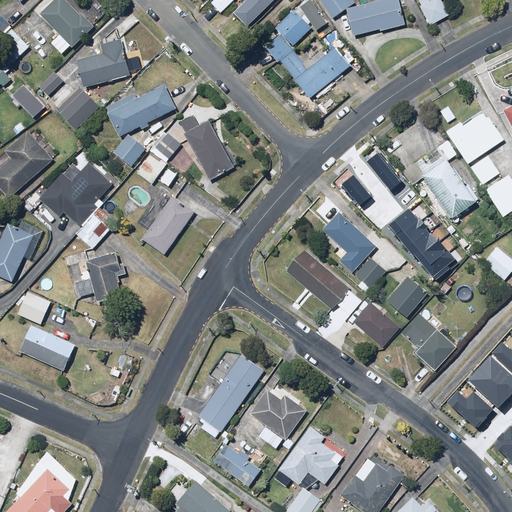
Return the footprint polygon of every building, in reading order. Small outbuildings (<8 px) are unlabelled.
[(63,0),(53,0),(37,16),(72,51),(93,30),(63,0)] [(220,14),(233,0),(216,0),(211,5),(220,14)] [(243,0),(245,2),(232,15),(246,29),(275,0),(243,0)] [(318,0),(331,18),(352,4),(349,0),(318,0)] [(392,0),(346,12),(353,38),(401,26),(394,0),(392,0)] [(436,1),(420,8),(429,28),(445,21),(436,1)] [(100,11),(92,3),(84,11),(92,19),(100,11)] [(302,9),(315,30),(322,25),(308,5),(302,9)] [(293,47),(310,29),(292,12),(275,29),(293,47)] [(0,18),(0,37),(9,29),(0,18)] [(29,49),(12,33),(0,44),(0,52),(13,65),(29,49)] [(267,47),(294,82),(293,82),(308,101),(349,68),(334,50),(307,71),(280,36),(267,47)] [(82,90),(129,77),(127,68),(128,67),(120,41),(99,47),(101,55),(74,62),(82,90)] [(0,86),(9,79),(0,67),(0,86)] [(38,91),(53,106),(69,90),(54,75),(38,91)] [(44,108),(23,86),(11,97),(32,119),(44,108)] [(107,115),(118,138),(175,110),(163,87),(107,115)] [(58,114),(77,133),(99,110),(80,91),(58,114)] [(511,107),(503,113),(511,129),(511,107)] [(179,122),(184,134),(198,127),(193,116),(179,122)] [(488,119),(465,133),(459,123),(445,132),(457,153),(459,152),(465,164),(502,142),(488,119)] [(208,122),(183,136),(208,183),(234,169),(208,122)] [(151,148),(167,161),(180,144),(164,132),(151,148)] [(35,139),(33,141),(26,134),(4,153),(10,161),(0,169),(0,192),(7,200),(54,160),(35,139)] [(113,154),(131,168),(145,151),(127,136),(113,154)] [(369,160),(393,189),(405,179),(381,150),(369,160)] [(136,171),(153,184),(166,168),(149,155),(136,171)] [(482,183),(498,172),(488,157),(472,168),(482,183)] [(450,218),(473,202),(443,162),(421,178),(450,218)] [(53,207),(79,228),(111,190),(85,168),(68,188),(58,180),(43,197),(53,206),(53,207)] [(178,175),(169,169),(160,183),(169,189),(178,175)] [(343,181),(360,204),(373,194),(356,172),(343,181)] [(511,181),(508,175),(484,191),(500,217),(511,209),(511,181)] [(163,257),(193,214),(169,198),(140,241),(163,257)] [(412,206),(392,224),(438,276),(458,259),(412,206)] [(320,231),(345,255),(338,262),(350,274),(364,260),(363,259),(375,247),(337,213),(320,231)] [(76,236),(91,250),(108,231),(93,218),(76,236)] [(0,279),(11,285),(33,238),(7,226),(0,241),(0,279)] [(511,264),(495,250),(483,264),(503,281),(511,270),(511,264)] [(302,251),(285,272),(329,308),(346,287),(302,251)] [(84,263),(96,305),(125,297),(113,255),(84,263)] [(384,271),(369,259),(355,276),(370,289),(384,271)] [(407,277),(387,302),(406,317),(426,292),(407,277)] [(362,302),(348,290),(336,303),(350,316),(362,302)] [(29,294),(18,317),(39,326),(50,304),(29,294)] [(369,303),(352,322),(381,347),(398,328),(369,303)] [(453,349),(444,341),(445,340),(418,315),(400,334),(417,350),(413,355),(432,372),(453,349)] [(30,330),(19,354),(62,373),(73,349),(30,330)] [(492,353),(511,370),(511,345),(505,339),(492,353)] [(196,416),(219,432),(264,370),(242,353),(196,416)] [(511,377),(490,357),(468,381),(496,407),(511,390),(511,377)] [(274,382),(249,413),(284,441),(309,410),(274,382)] [(448,401),(480,428),(495,410),(473,392),(466,399),(457,391),(448,401)] [(310,428),(278,470),(281,472),(279,474),(298,488),(307,476),(324,488),(345,459),(325,444),(328,441),(310,428)] [(509,463),(511,465),(511,428),(511,429),(496,446),(511,461),(509,463)] [(210,458),(248,489),(262,472),(223,442),(210,458)] [(337,498),(355,511),(376,511),(403,477),(370,453),(337,498)] [(9,511),(50,511),(74,488),(53,467),(9,511)] [(226,511),(227,511),(195,483),(175,506),(182,511),(226,511)] [(289,511),(307,511),(316,502),(305,493),(289,511)] [(401,511),(433,511),(418,496),(401,511)]
